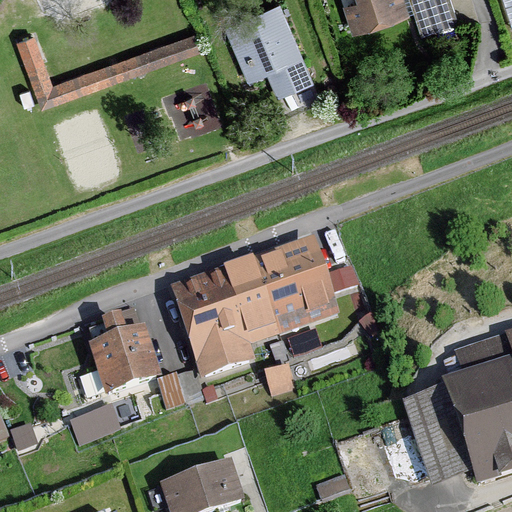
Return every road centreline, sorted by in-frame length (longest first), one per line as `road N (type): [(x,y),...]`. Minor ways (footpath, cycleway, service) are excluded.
road 1 (residential): [(0,346),(511,146)]
road 2 (residential): [(511,65),(0,252)]
